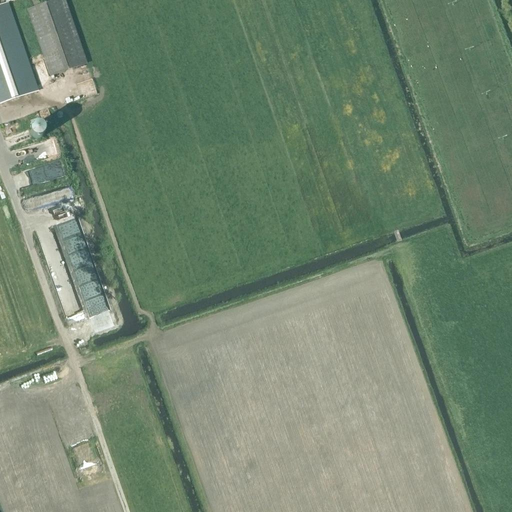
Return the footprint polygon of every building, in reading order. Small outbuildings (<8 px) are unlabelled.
[(50,77),(87,65),(64,0),(59,0),(27,11),(50,77)] [(0,104),(38,91),(8,3),(0,6),(0,104)] [(38,146),(38,144),(37,143),(36,141),(34,140),(33,139),(31,139),(29,139),(27,140),(26,141),(25,142),(24,144),(23,146),(24,148),(24,150),(26,152),(27,153),(29,153),(30,154),(32,153),(34,153),(36,151),(37,150),(38,148),(38,146)] [(18,174),(20,187),(34,184),(31,171),(18,174)] [(70,183),(54,188),(59,205),(75,200),(70,183)]
